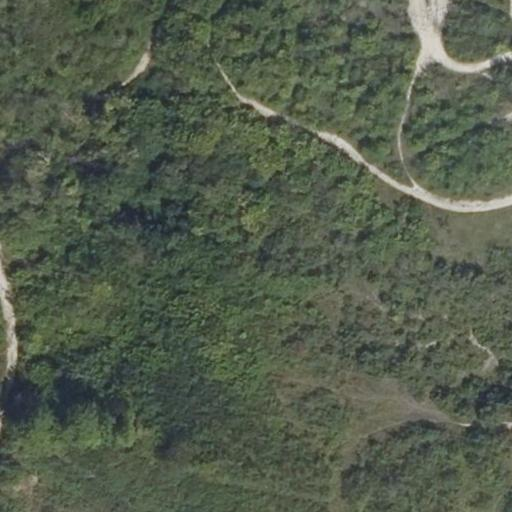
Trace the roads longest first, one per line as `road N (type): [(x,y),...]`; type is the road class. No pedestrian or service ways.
road 1 (track): [(0,170),(19,149),(139,77),(170,0)]
road 2 (track): [(0,418),(11,365),(0,273)]
